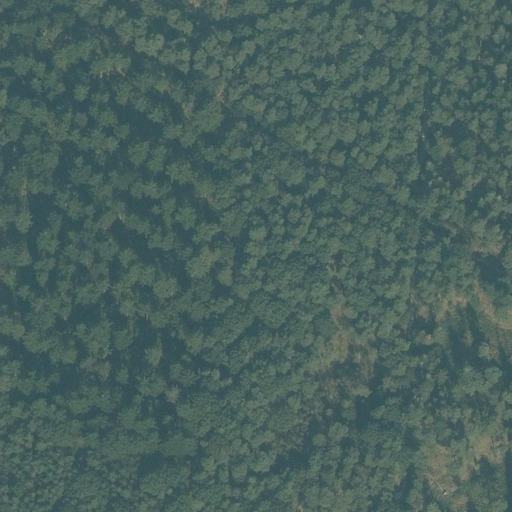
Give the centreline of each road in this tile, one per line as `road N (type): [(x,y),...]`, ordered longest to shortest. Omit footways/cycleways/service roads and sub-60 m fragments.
road 1 (track): [(192,471),(225,0)]
road 2 (track): [(18,0),(415,228)]
road 3 (track): [(415,228),(394,511)]
road 4 (track): [(12,0),(0,242)]
road 5 (track): [(415,228),(431,0)]
